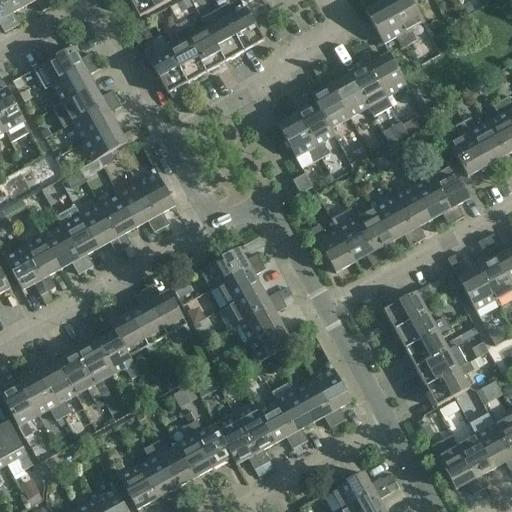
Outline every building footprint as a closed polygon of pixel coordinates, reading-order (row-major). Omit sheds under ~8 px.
[(0,0),(0,10),(11,30),(18,26),(12,15),(24,9),(18,0),(0,0)] [(18,0),(24,9),(35,2),(42,13),(50,9),(50,8),(45,0),(18,0)] [(128,0),(139,20),(171,2),(169,0),(128,0)] [(187,0),(177,6),(181,14),(192,9),(187,0)] [(223,0),(216,4),(219,11),(243,54),(253,49),(263,43),(252,23),(245,11),(244,12),(233,18),(227,6),(223,0)] [(407,0),(390,0),(384,3),(409,46),(416,42),(410,31),(422,25),(411,7),(407,0)] [(462,6),(467,15),(474,11),(470,2),(462,6)] [(376,35),(383,47),(395,40),(401,50),(409,46),(384,3),(365,14),(371,25),(376,35)] [(0,26),(4,34),(11,30),(0,10),(0,26)] [(207,33),(225,65),(243,54),(219,11),(200,21),(207,33)] [(182,32),(206,75),(225,65),(207,33),(195,39),(189,28),(182,32)] [(169,53),(187,86),(206,75),(182,32),(174,36),(180,47),(169,53)] [(364,42),(357,46),(362,56),(370,52),(364,42)] [(350,50),(355,60),(362,56),(357,46),(350,50)] [(143,53),(167,96),(187,86),(169,53),(157,59),(151,48),(143,53)] [(45,91),(51,88),(95,63),(90,56),(79,62),(72,50),(34,71),(45,91)] [(362,56),(386,99),(403,90),(406,96),(409,94),(406,88),(401,78),(388,56),(376,63),(370,52),(362,56)] [(350,78),(371,116),(373,119),(392,109),(386,99),(362,56),(355,60),(361,71),(350,78)] [(55,109),(56,110),(94,89),(87,77),(99,71),(95,63),(51,88),(60,104),(54,107),(55,109)] [(312,71),(317,81),(325,77),(319,66),(312,71)] [(332,73),(325,77),(349,120),(365,111),(368,117),(371,116),(350,78),(338,84),(332,73)] [(311,99),(315,106),(333,139),(335,139),(333,137),(335,136),(332,130),(349,120),(325,77),(317,81),(324,92),(311,99)] [(0,125),(8,140),(11,139),(7,133),(24,124),(24,123),(5,90),(1,85),(2,84),(0,81),(0,125)] [(72,125),(72,126),(116,101),(111,94),(100,100),(94,89),(56,110),(55,109),(53,111),(63,130),(72,125)] [(500,104),(511,126),(511,108),(507,100),(500,104)] [(75,145),(77,147),(114,126),(108,115),(120,108),(116,101),(72,126),(81,141),(75,145)] [(487,126),(505,158),(511,153),(511,126),(500,104),(492,108),(499,119),(487,126)] [(297,116),(321,160),(328,156),(322,145),(333,139),(315,106),(297,116)] [(313,164),(321,160),(297,116),(277,127),(284,141),(285,143),(289,150),(290,151),(295,160),(307,153),(313,164)] [(426,127),(420,116),(402,126),(408,137),(426,127)] [(462,125),(486,168),(505,158),(487,126),(476,132),(469,120),(462,125)] [(0,137),(3,136),(6,141),(8,140),(0,125),(0,137)] [(400,125),(382,135),(388,147),(407,137),(400,125)] [(449,146),(467,179),(486,168),(462,125),(455,129),(461,140),(449,146)] [(114,126),(77,147),(78,150),(83,147),(93,164),(116,151),(137,139),(132,131),(121,138),(114,126)] [(281,154),(278,156),(282,164),(286,162),(281,154)] [(110,155),(99,161),(103,169),(115,163),(110,155)] [(99,161),(79,172),(85,182),(104,171),(99,161)] [(448,170),(431,179),(455,223),(463,219),(457,208),(460,206),(468,202),(450,169),(447,164),(445,165),(448,170)] [(153,178),(136,188),(161,230),(168,226),(162,215),(174,208),(157,177),(156,177),(153,171),(150,173),(153,178)] [(79,174),(65,182),(72,192),(85,185),(79,174)] [(304,176),(292,183),(300,196),(312,190),(304,176)] [(411,184),(409,185),(430,223),(442,217),(447,227),(455,223),(431,179),(414,189),(411,184)] [(409,192),(393,200),(417,244),(425,240),(419,229),(428,224),(430,223),(409,185),(406,186),(409,192)] [(117,191),(114,192),(136,230),(147,224),(153,235),(161,230),(136,188),(120,197),(117,191)] [(115,199),(99,208),(123,251),(131,247),(125,236),(136,230),(114,192),(112,194),(115,199)] [(371,206),(392,244),(403,237),(409,248),(417,244),(393,200),(376,210),(373,205),(371,206)] [(356,221),(379,265),(387,261),(381,250),(392,244),(371,206),(369,207),(372,212),(356,221)] [(79,211),(76,213),(98,250),(109,244),(116,255),(123,251),(99,208),(82,217),(79,211)] [(9,209),(3,213),(3,214),(7,222),(14,218),(9,209)] [(55,220),(61,230),(85,272),(93,268),(86,257),(98,250),(76,213),(74,209),(55,220)] [(336,232),(354,265),(366,258),(372,269),(379,265),(356,221),(350,211),(331,221),(334,226),(333,226),(336,232)] [(3,214),(0,215),(0,228),(1,230),(9,225),(7,222),(3,214)] [(168,226),(161,230),(165,238),(173,234),(168,226)] [(335,275),(354,265),(336,232),(325,238),(319,227),(311,231),(335,275)] [(41,233),(38,234),(60,271),(71,265),(77,276),(85,272),(61,230),(45,238),(41,233)] [(39,240),(22,249),(47,293),(55,289),(49,278),(60,271),(38,234),(37,235),(39,240)] [(493,237),(485,241),(492,253),(499,249),(493,237)] [(485,241),(478,245),(484,257),(492,253),(485,241)] [(4,260),(22,293),(34,286),(40,297),(47,293),(22,249),(4,260)] [(511,250),(496,259),(511,289),(511,250)] [(210,292),(217,289),(260,265),(256,257),(245,263),(238,251),(210,267),(199,273),(210,292)] [(448,262),(454,273),(461,269),(455,258),(448,262)] [(476,270),(497,308),(499,307),(496,301),(511,292),(511,289),(496,259),(476,270)] [(221,308),(222,310),(259,290),(253,278),(264,272),(260,265),(217,289),(226,305),(221,308)] [(457,280),(475,313),(492,304),(495,309),(497,308),(476,270),(457,280)] [(0,295),(10,290),(0,273),(0,295)] [(172,289),(179,302),(188,297),(190,291),(185,282),(172,289)] [(382,312),(393,332),(426,314),(419,303),(431,296),(426,288),(419,292),(410,297),(401,302),(392,307),(383,312),(382,312)] [(150,290),(142,294),(166,338),(183,328),(186,334),(189,332),(168,294),(156,300),(150,290)] [(229,309),(238,326),(281,302),(277,294),(265,301),(259,290),(222,310),(223,312),(229,309)] [(141,310),(129,316),(151,354),(153,353),(150,347),(166,338),(142,294),(135,298),(141,310)] [(291,297),(281,302),(285,310),(295,304),(291,297)] [(241,346),(243,348),(280,327),(274,316),(285,310),(281,302),(238,326),(247,343),(241,346)] [(199,309),(187,315),(193,326),(205,320),(199,309)] [(112,310),(104,315),(103,315),(113,334),(114,333),(128,359),(128,358),(145,349),(148,355),(151,354),(129,316),(119,322),(112,310)] [(393,332),(404,351),(448,327),(443,319),(432,325),(426,314),(393,332)] [(280,327),(243,348),(244,350),(250,347),(259,364),(303,340),(298,332),(287,339),(280,327)] [(404,351),(414,370),(447,352),(440,341),(452,335),(448,327),(404,351)] [(139,377),(128,358),(128,359),(114,333),(113,334),(109,336),(106,331),(92,339),(113,377),(124,370),(131,381),(139,377)] [(498,332),(489,337),(495,348),(504,343),(498,332)] [(82,351),(76,354),(101,398),(108,394),(102,383),(113,377),(92,339),(79,346),(82,351)] [(476,359),(487,353),(482,343),(471,350),(476,359)] [(414,370),(424,389),(468,364),(464,357),(461,359),(455,348),(447,352),(414,370)] [(68,352),(54,360),(75,397),(87,391),(93,402),(101,398),(76,354),(71,357),(68,352)] [(480,359),(469,365),(474,373),(484,367),(480,359)] [(44,372),(38,375),(62,419),(70,415),(64,404),(75,397),(54,360),(41,367),(44,372)] [(468,364),(424,389),(435,409),(453,399),(468,391),(461,378),(473,372),(468,364)] [(329,373),(313,382),(337,426),(344,421),(338,410),(350,404),(329,366),(326,368),(329,373)] [(30,373),(16,381),(37,418),(49,412),(55,423),(62,419),(38,375),(33,378),(30,373)] [(186,376),(177,381),(180,388),(190,383),(186,376)] [(211,377),(193,387),(200,399),(201,401),(219,391),(220,391),(212,377),(211,377)] [(0,396),(4,403),(25,440),(32,436),(26,425),(37,418),(16,381),(3,388),(6,393),(0,396)] [(293,386),(291,387),(312,425),(323,419),(329,430),(337,426),(313,382),(296,391),(293,386)] [(476,393),(484,408),(502,398),(494,384),(476,393)] [(271,395),(275,403),(299,447),(307,443),(301,431),(312,425),(291,387),(289,385),(271,395)] [(192,387),(173,398),(180,410),(200,399),(193,387),(192,387)] [(255,407),(253,408),(274,446),(286,440),(292,451),(299,447),(275,403),(258,413),(255,407)] [(251,404),(232,415),(261,468),(269,464),(262,452),(274,446),(253,408),(251,404)] [(454,404),(439,413),(444,421),(458,413),(454,404)] [(511,419),(494,428),(511,460),(511,415),(510,412),(507,413),(511,419)] [(184,418),(188,427),(196,423),(191,414),(184,418)] [(213,425),(214,427),(218,434),(217,435),(231,460),(235,467),(236,467),(247,461),(254,472),(261,468),(232,415),(213,425)] [(212,470),(231,460),(217,435),(218,434),(214,427),(202,434),(196,423),(188,427),(212,470)] [(8,424),(0,427),(0,456),(6,467),(17,461),(24,472),(32,468),(8,424)] [(427,424),(421,427),(428,441),(434,438),(427,424)] [(187,442),(175,448),(193,480),(212,470),(188,427),(181,431),(187,442)] [(474,432),(472,433),(493,471),(504,465),(510,476),(511,474),(511,460),(494,428),(477,437),(474,432)] [(456,448),(480,492),(488,488),(481,477),(493,471),(472,433),(470,435),(472,439),(456,448)] [(466,485),(473,496),(480,492),(456,448),(450,437),(430,448),(454,491),(466,485)] [(158,443),(151,447),(175,491),(193,480),(175,448),(164,454),(158,443)] [(149,463),(138,469),(156,501),(175,491),(151,447),(143,452),(149,463)] [(12,478),(24,472),(17,461),(6,467),(12,478)] [(136,511),(156,501),(138,469),(126,475),(120,464),(112,469),(135,511),(136,511)] [(332,495),(341,511),(385,488),(381,480),(369,487),(362,474),(331,492),(331,493),(327,495),(325,496),(327,499),(332,495)] [(390,475),(381,480),(385,488),(395,482),(390,475)] [(395,482),(385,488),(389,495),(399,490),(395,482)] [(383,511),(377,502),(389,495),(385,488),(341,511),(383,511)] [(94,495),(92,497),(100,511),(125,511),(114,492),(97,501),(94,495)] [(43,499),(40,495),(26,503),(30,510),(42,504),(43,499)] [(92,504),(77,511),(100,511),(92,497),(89,498),(92,504)]
